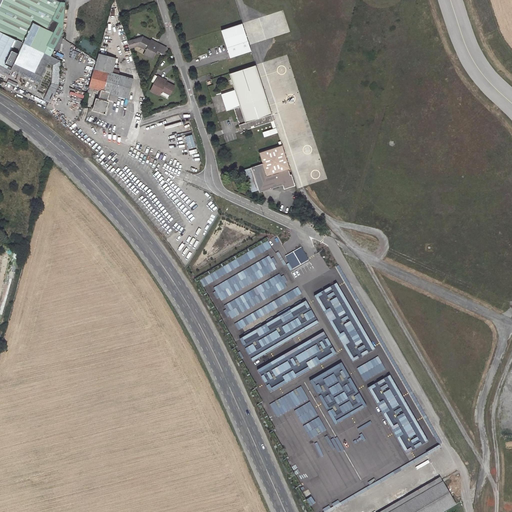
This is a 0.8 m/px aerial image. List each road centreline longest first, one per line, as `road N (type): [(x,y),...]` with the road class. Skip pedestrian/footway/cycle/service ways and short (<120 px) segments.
road 1 (primary): [(0,102),(70,159),(146,242),(209,342),(285,511)]
road 2 (unknown): [(401,457),(300,287),(313,255)]
road 3 (unclassified): [(160,0),(213,184)]
road 4 (unclassified): [(213,184),(323,238)]
